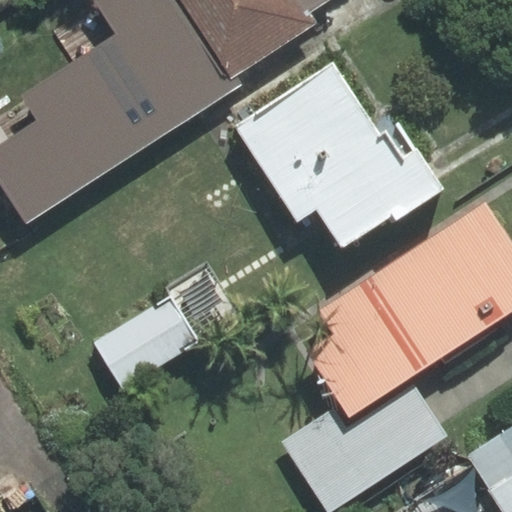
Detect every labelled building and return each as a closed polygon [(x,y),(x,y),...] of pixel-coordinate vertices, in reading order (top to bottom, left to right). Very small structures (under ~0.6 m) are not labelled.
[(51,0),(71,26),(106,0),(51,0)] [(170,0),(181,14),(174,19),(189,40),(196,35),(233,84),(332,15),(325,7),(334,0),(170,0)] [(347,251),(399,216),(404,222),(463,182),(432,137),(423,144),(405,118),(394,126),(346,54),(240,126),(306,223),(321,213),(347,251)] [(105,106),(0,170),(0,242),(137,159),(105,106)] [(318,347),(352,397),(286,441),(333,511),(341,511),(459,434),(420,376),(511,315),(511,217),(497,194),(342,297),(352,312),(340,320),(346,329),(318,347)] [(173,297),(97,344),(126,390),(250,313),(215,257),(167,287),(173,297)] [(511,511),(511,431),(479,456),(511,501),(511,511)]
